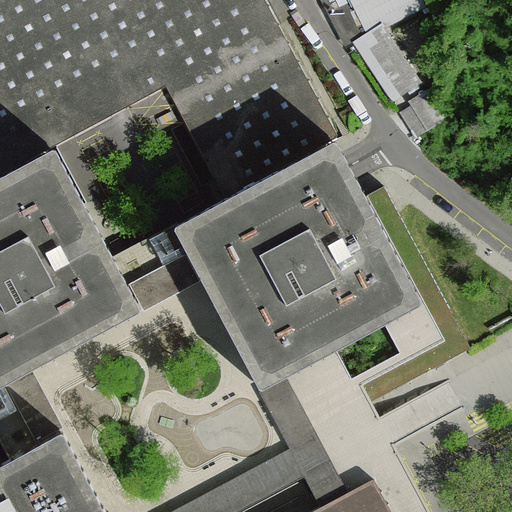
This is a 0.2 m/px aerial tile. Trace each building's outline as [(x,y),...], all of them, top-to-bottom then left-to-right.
[(266,0),(0,0),(0,511),(0,177),(56,148),(169,86),(228,199),(335,140),(340,137),(266,0)] [(370,31),(354,0),(324,0),(346,42),(370,31)] [(419,0),(354,0),(370,31),(371,33),(383,26),(423,7),(419,0)] [(356,43),(393,100),(421,82),(383,26),(371,33),(356,43)] [(415,106),(429,130),(446,119),(429,91),(412,101),(415,106)] [(429,130),(415,106),(404,112),(418,136),(429,130)] [(401,353),(354,377),(368,404),(473,349),(386,187),(366,197),(424,302),(384,323),(401,353)] [(189,252),(176,228),(170,231),(114,258),(142,311),(203,279),(189,252)] [(350,491),(289,375),(262,389),(295,453),(182,511),(243,511),(310,477),(324,505),(350,491)] [(310,511),(393,511),(375,478),(350,491),(324,505),(310,511)]
